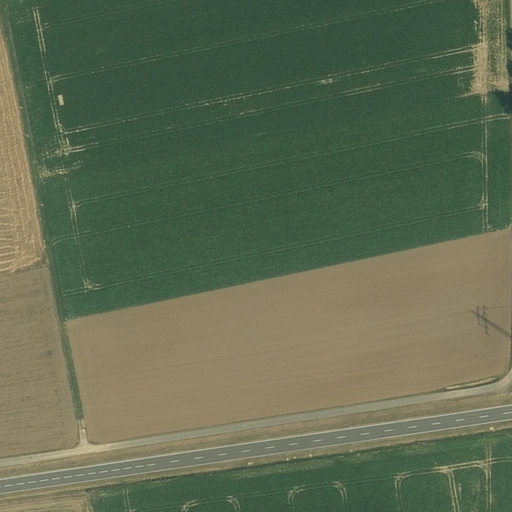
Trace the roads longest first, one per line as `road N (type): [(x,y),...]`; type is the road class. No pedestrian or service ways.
road 1 (secondary): [(511,412),(0,487)]
road 2 (track): [(6,0),(84,450)]
